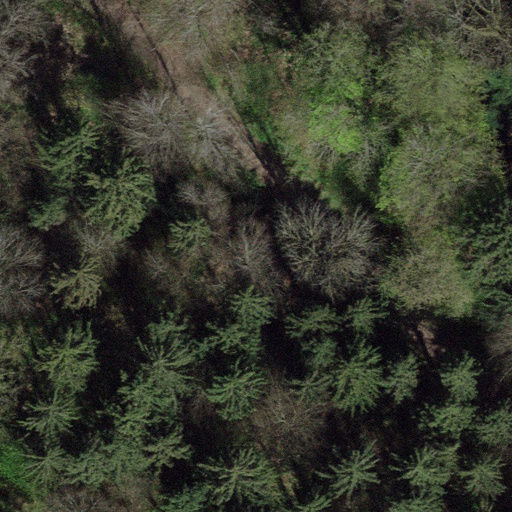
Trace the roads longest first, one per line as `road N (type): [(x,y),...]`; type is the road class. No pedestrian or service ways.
road 1 (motorway): [(511,72),(0,347)]
road 2 (track): [(106,0),(511,387)]
